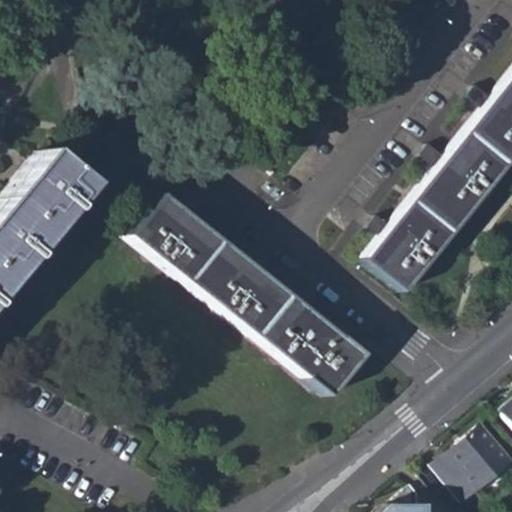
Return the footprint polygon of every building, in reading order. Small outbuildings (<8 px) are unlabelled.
[(511,59),(355,261),(395,292),(511,144),(511,59)] [(0,281),(77,184),(35,151),(0,193),(0,281)] [(119,235),(322,397),(354,356),(177,214),(151,194),(119,235)] [(511,394),(493,411),(511,434),(511,394)] [(426,468),(456,501),(503,460),(474,427),(426,468)] [(413,511),(413,496),(405,487),(374,511),(413,511)]
